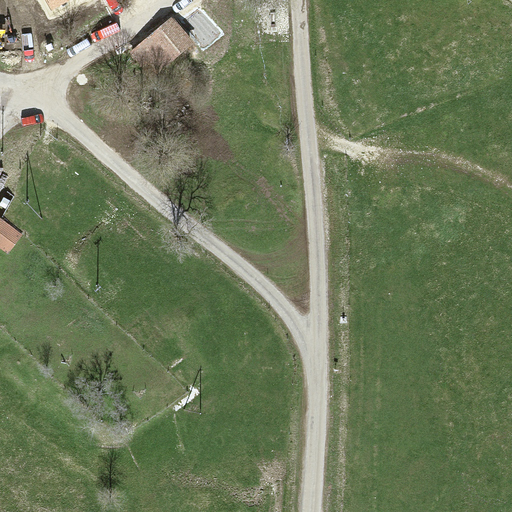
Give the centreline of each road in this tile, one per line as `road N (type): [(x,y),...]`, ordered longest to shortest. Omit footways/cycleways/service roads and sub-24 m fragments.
road 1 (residential): [(17,93),(82,132),(273,297),(317,345)]
road 2 (residential): [(317,345),(297,0)]
road 3 (residential): [(173,0),(17,93)]
road 4 (unclassified): [(311,511),(317,345)]
